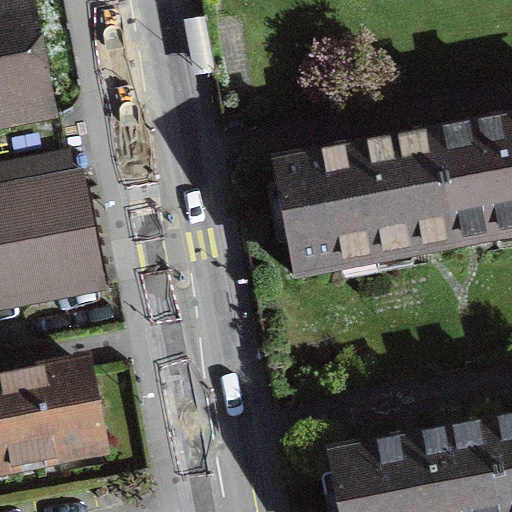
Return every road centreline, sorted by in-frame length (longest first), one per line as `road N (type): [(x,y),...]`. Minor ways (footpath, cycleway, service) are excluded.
road 1 (secondary): [(131,0),(205,432)]
road 2 (residential): [(205,432),(511,377)]
